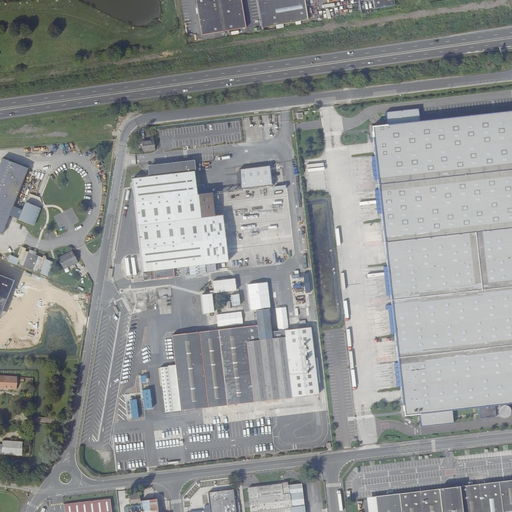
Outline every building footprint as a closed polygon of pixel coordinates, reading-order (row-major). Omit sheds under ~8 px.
[(240,0),(195,0),(202,36),(245,28),(240,0)] [(259,0),(263,26),(306,20),(302,0),(259,0)] [(394,9),(392,0),(372,0),(375,12),(394,9)] [(511,111),(420,122),(419,109),(386,113),(387,125),(372,127),(376,157),(378,181),(379,191),(382,214),(388,267),(391,295),(392,305),(395,334),(398,363),(401,387),(405,417),(419,416),(421,428),(451,424),(450,412),(479,409),(480,420),(496,419),(495,407),(511,406),(511,416),(511,111)] [(154,150),(153,139),(141,141),(142,152),(154,150)] [(14,204),(29,166),(4,157),(0,165),(0,230),(3,232),(10,213),(20,216),(20,217),(35,223),(43,201),(41,195),(30,191),(24,207),(14,204)] [(153,177),(135,178),(145,271),(155,270),(156,278),(176,276),(175,268),(191,266),(192,275),(208,273),(207,264),(230,262),(225,215),(217,215),(215,193),(199,194),(197,172),(196,162),(188,162),(152,166),(153,177)] [(273,168),(272,165),(241,169),(243,189),(275,185),(275,184),(283,183),(281,167),(273,168)] [(41,252),(40,255),(36,253),(29,250),(26,248),(27,246),(24,244),(19,257),(41,265),(44,255),(43,253),(41,252)] [(79,261),(74,250),(59,257),(64,267),(75,262),(75,263),(79,261)] [(35,266),(39,268),(41,265),(19,257),(18,259),(21,260),(20,262),(34,268),(35,266)] [(46,259),(40,274),(48,276),(53,262),(46,259)] [(386,296),(391,295),(388,267),(383,268),(386,296)] [(145,271),(145,279),(156,278),(155,270),(145,271)] [(0,317),(14,281),(0,275),(0,317)] [(227,294),(238,292),(237,281),(226,282),(227,294)] [(216,296),(216,295),(227,294),(226,282),(214,284),(215,292),(211,293),(212,296),(203,297),(205,315),(216,314),(214,296),(216,296)] [(241,307),(241,294),(231,295),(231,307),(241,307)] [(391,334),(395,334),(392,305),(387,306),(391,334)] [(228,407),(239,406),(318,398),(311,331),(285,333),(286,340),(273,341),(273,334),(270,311),(257,312),(258,327),(231,330),(219,331),(173,337),(176,366),(181,412),(228,407)] [(285,333),(273,334),(273,341),(286,340),(285,333)] [(181,412),(176,366),(159,368),(164,414),(181,412)] [(30,381),(30,379),(0,376),(0,387),(20,389),(21,381),(27,382),(27,380),(30,381)] [(502,418),(504,419),(506,419),(507,418),(509,417),(510,416),(511,414),(511,412),(510,410),(509,409),(507,408),(505,407),(503,408),(502,409),(500,410),(499,412),(499,413),(500,415),(501,417),(502,418)] [(8,448),(0,447),(0,455),(16,457),(17,445),(8,445),(8,448)] [(27,446),(17,445),(16,457),(26,457),(27,446)] [(511,488),(511,481),(500,483),(501,489),(511,488)] [(304,511),(302,483),(287,485),(289,495),(282,496),(281,486),(248,489),(251,511),(304,511)] [(511,511),(511,488),(501,489),(500,483),(399,494),(374,497),(376,511),(511,511)] [(235,505),(234,491),(208,494),(209,511),(240,511),(240,504),(235,505)] [(110,511),(109,499),(65,504),(65,511),(110,511)] [(157,511),(157,501),(139,504),(140,511),(131,511),(132,511),(125,511),(124,511),(157,511)]
